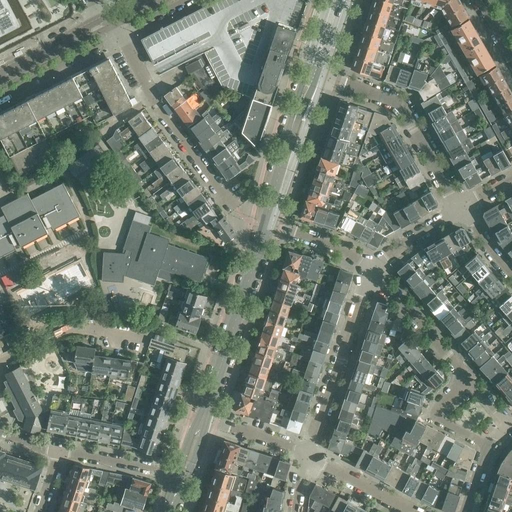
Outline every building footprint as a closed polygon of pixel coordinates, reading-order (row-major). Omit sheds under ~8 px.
[(0,0),(0,33),(19,23),(7,0),(0,0)] [(162,29),(140,40),(145,51),(149,50),(156,63),(197,42),(202,53),(184,62),(186,66),(185,66),(188,73),(189,73),(191,75),(191,74),(192,75),(193,75),(211,100),(226,89),(218,86),(233,42),(236,43),(238,36),(288,54),(306,0),(217,0),(164,28),(162,25),(160,26),(162,29)] [(393,3),(383,0),(373,0),(371,9),(389,15),(401,19),(405,7),(393,3)] [(434,0),(433,6),(440,8),(447,0),(434,0)] [(458,0),(447,0),(440,8),(439,10),(443,17),(462,6),(458,0)] [(462,6),(443,17),(449,27),(468,17),(462,6)] [(389,15),(371,9),(367,20),(381,25),(398,31),(401,19),(389,15)] [(414,17),(412,23),(412,24),(420,26),(422,20),(414,17)] [(475,30),(468,19),(452,28),(455,33),(453,34),(457,40),(475,30)] [(398,31),(381,25),(367,20),(363,32),(377,37),(394,43),(398,31)] [(476,30),(475,30),(457,40),(461,48),(464,47),(466,50),(481,41),(477,34),(478,34),(476,30)] [(377,37),(363,32),(359,44),(390,55),(394,43),(377,37)] [(443,44),(442,42),(440,38),(438,34),(434,36),(439,46),(443,44)] [(288,54),(238,36),(236,43),(233,42),(218,86),(226,89),(253,98),(272,104),(285,65),(283,64),(285,57),(287,58),(288,54)] [(485,48),(481,41),(466,50),(467,53),(465,55),(470,63),(488,53),(489,52),(486,48),(485,48)] [(390,55),(359,44),(355,55),(370,60),(387,66),(390,55)] [(385,77),(385,79),(392,82),(394,83),(400,67),(400,68),(402,64),(405,53),(400,52),(397,62),(395,61),(391,60),(390,64),(385,77)] [(400,67),(394,83),(405,87),(405,86),(411,71),(412,67),(413,65),(407,63),(410,55),(405,53),(402,64),(400,68),(400,67)] [(495,64),(488,53),(470,63),(474,71),(477,69),(479,73),(495,64)] [(0,138),(19,175),(56,156),(46,138),(91,115),(96,124),(133,105),(137,102),(134,97),(132,98),(110,55),(35,94),(26,99),(0,111),(0,138)] [(355,55),(351,69),(369,75),(380,79),(382,80),(383,76),(386,70),(387,66),(370,60),(355,55)] [(450,59),(447,55),(443,57),(440,62),(441,65),(450,59)] [(425,78),(430,64),(417,59),(414,68),(409,83),(408,83),(407,86),(406,87),(413,89),(415,88),(418,89),(425,80),(424,79),(424,78),(425,78)] [(430,75),(433,78),(428,80),(428,81),(427,82),(425,80),(418,89),(418,90),(420,92),(419,94),(422,100),(428,97),(440,90),(444,87),(449,84),(454,81),(450,73),(444,76),(438,65),(430,75)] [(481,74),(482,76),(492,94),(506,86),(499,73),(499,71),(498,68),(496,68),(495,66),(481,74)] [(201,87),(196,80),(191,83),(197,91),(201,87)] [(511,95),(506,86),(492,94),(504,114),(511,108),(511,95)] [(176,87),(167,94),(165,95),(175,108),(186,100),(176,87)] [(473,87),(469,90),(472,97),(475,95),(477,94),(473,87)] [(208,97),(201,88),(198,91),(205,99),(208,97)] [(439,93),(421,103),(427,112),(444,102),(450,98),(448,95),(443,99),(439,93)] [(186,100),(175,108),(181,117),(192,109),(188,104),(193,100),(191,96),(186,100)] [(444,102),(427,112),(432,121),(431,122),(447,114),(443,108),(453,103),(453,102),(458,99),(456,96),(451,99),(450,98),(444,102)] [(208,97),(205,99),(204,100),(209,107),(212,105),(213,104),(208,97)] [(272,104),(253,98),(252,99),(250,106),(248,105),(232,121),(253,143),(254,144),(257,147),(260,139),(261,137),(264,128),(264,129),(267,120),(266,120),(269,112),(271,106),(272,104)] [(340,100),(336,113),(361,122),(367,124),(371,113),(371,111),(340,100)] [(204,117),(192,126),(192,127),(190,128),(195,135),(223,115),(219,112),(212,105),(209,107),(207,109),(213,116),(207,121),(204,117)] [(486,106),(482,109),(486,115),(492,112),(490,109),(488,110),(486,106)] [(474,111),(479,120),(484,117),(479,108),(474,111)] [(192,109),(181,117),(188,127),(191,125),(191,124),(199,118),(192,109)] [(116,130),(113,136),(116,141),(119,138),(125,134),(134,129),(133,128),(147,119),(141,111),(128,121),(131,125),(119,133),(116,129),(116,130)] [(450,111),(447,114),(431,122),(430,122),(435,131),(455,120),(450,111)] [(373,114),(366,135),(370,137),(374,135),(375,134),(390,125),(385,116),(373,112),(373,114)] [(492,112),(486,115),(490,122),(496,118),(492,112)] [(336,113),(332,124),(350,130),(351,128),(360,131),(362,125),(361,124),(361,122),(336,113)] [(223,115),(195,135),(200,143),(215,132),(212,128),(220,122),(223,126),(229,121),(223,115)] [(134,129),(125,134),(128,138),(136,132),(139,136),(152,126),(147,119),(133,128),(134,129)] [(455,120),(435,131),(441,141),(461,129),(455,120)] [(493,120),(489,122),(492,129),(497,127),(493,120)] [(375,134),(374,135),(379,144),(398,133),(392,123),(390,125),(375,134)] [(332,124),(329,134),(353,142),(355,136),(358,136),(357,139),(360,140),(362,134),(350,130),(332,124)] [(76,136),(86,130),(84,126),(73,132),(76,136)] [(134,146),(136,149),(138,148),(157,134),(152,126),(139,136),(138,137),(141,140),(134,146)] [(494,135),(491,129),(489,126),(483,130),(488,139),(494,135)] [(492,129),(496,136),(500,133),(497,127),(492,129)] [(505,139),(511,134),(511,131),(510,128),(501,133),(505,139)] [(215,132),(200,143),(206,150),(220,139),(226,135),(229,133),(226,129),(222,132),(222,131),(220,129),(215,132)] [(461,129),(441,141),(446,150),(466,139),(461,129)] [(379,144),(370,148),(373,153),(379,149),(381,154),(389,150),(403,142),(398,133),(379,144)] [(138,148),(143,156),(163,141),(157,134),(138,148)] [(329,134),(325,145),(358,156),(362,146),(353,142),(329,134)] [(220,139),(206,150),(211,157),(226,146),(223,143),(228,139),(226,135),(220,139)] [(112,136),(106,141),(115,154),(120,150),(125,147),(119,138),(116,141),(113,136),(112,136)] [(485,141),(487,145),(488,146),(497,140),(494,136),(485,141)] [(466,139),(446,150),(451,159),(465,151),(474,146),(469,137),(466,139)] [(226,146),(211,157),(216,164),(231,154),(236,150),(238,148),(240,147),(234,140),(226,146)] [(241,146),(216,164),(222,172),(236,162),(236,161),(234,157),(253,143),(250,140),(241,146)] [(146,159),(139,165),(142,168),(154,159),(169,149),(163,141),(149,151),(143,156),(146,159)] [(389,150),(381,154),(387,164),(408,151),(403,142),(389,150)] [(362,146),(358,155),(367,150),(363,143),(362,146)] [(325,145),(321,156),(341,162),(340,165),(354,169),(357,158),(358,156),(325,145)] [(154,159),(142,168),(145,172),(157,162),(160,166),(174,156),(169,149),(154,159)] [(502,149),(492,155),(500,169),(510,163),(508,161),(509,161),(502,149)] [(120,150),(115,154),(121,161),(125,158),(120,150)] [(408,151),(387,164),(389,168),(393,166),(397,164),(400,169),(413,161),(408,151)] [(465,151),(451,159),(456,169),(475,158),(480,155),(478,152),(469,158),(465,151)] [(483,161),(485,164),(487,169),(489,172),(490,174),(500,169),(492,155),(490,151),(480,156),(483,161)] [(236,162),(222,172),(228,180),(234,175),(242,169),(248,165),(254,160),(251,157),(248,154),(245,161),(239,165),(238,165),(236,162)] [(160,166),(153,171),(159,178),(165,174),(179,164),(174,156),(160,166)] [(125,158),(121,161),(126,168),(131,165),(125,158)] [(317,165),(316,169),(335,175),(339,163),(324,158),(324,159),(321,158),(319,164),(317,165)] [(354,169),(353,170),(357,172),(357,171),(363,167),(357,158),(354,169)] [(475,158),(456,169),(461,178),(476,170),(473,165),(477,163),(475,158)] [(403,174),(395,178),(397,183),(418,170),(413,161),(400,169),(403,174)] [(159,178),(152,184),(154,187),(168,177),(171,181),(185,171),(179,164),(165,174),(159,178)] [(476,170),(461,178),(466,186),(469,187),(481,179),(480,177),(478,174),(487,169),(485,164),(480,167),(476,170)] [(131,165),(126,168),(132,176),(137,173),(137,172),(131,165)] [(363,167),(357,171),(357,172),(360,173),(359,176),(361,179),(369,174),(365,166),(363,167)] [(316,174),(314,180),(331,186),(335,175),(316,169),(315,171),(316,174)] [(353,170),(350,179),(357,182),(359,176),(360,173),(357,172),(353,170)] [(418,170),(397,183),(400,187),(407,183),(410,187),(414,185),(417,184),(424,180),(418,170)] [(159,195),(162,198),(169,193),(176,188),(190,178),(185,171),(171,181),(173,185),(159,195)] [(137,173),(132,176),(137,183),(141,180),(137,173)] [(369,174),(361,179),(367,188),(370,186),(375,183),(369,174)] [(176,188),(165,197),(171,204),(181,195),(181,196),(195,185),(190,178),(176,188)] [(310,187),(309,190),(325,195),(328,196),(330,191),(341,194),(343,189),(335,187),(331,186),(314,180),(312,185),(310,187)] [(337,180),(335,187),(343,189),(345,183),(337,180)] [(0,332),(3,331),(0,324),(0,257),(16,249),(14,246),(20,243),(21,246),(48,232),(46,229),(51,226),(53,230),(80,216),(63,183),(31,200),(27,193),(1,207),(5,214),(0,216),(0,332)] [(173,207),(176,211),(201,193),(195,185),(181,196),(184,199),(173,207)] [(358,195),(362,187),(358,185),(354,193),(358,195)] [(377,194),(370,186),(367,188),(374,196),(377,194)] [(146,188),(143,190),(146,195),(148,197),(151,195),(146,188)] [(309,195),(307,200),(315,203),(321,206),(325,202),(322,201),(325,195),(309,190),(308,193),(309,195)] [(421,197),(429,211),(428,209),(436,205),(436,202),(430,190),(420,196),(421,197)] [(345,191),(342,200),(349,202),(352,193),(345,191)] [(201,193),(176,211),(179,214),(185,210),(188,214),(192,210),(206,200),(201,193)] [(152,195),(148,198),(154,205),(157,203),(152,195)] [(381,204),(384,202),(378,195),(375,197),(381,204)] [(421,197),(412,202),(420,216),(429,211),(421,197)] [(399,201),(402,207),(410,222),(420,216),(412,202),(406,205),(402,199),(399,201)] [(178,225),(184,227),(198,218),(211,207),(206,200),(192,210),(195,214),(188,219),(188,218),(178,225)] [(306,200),(303,208),(301,214),(301,216),(301,217),(302,218),(304,218),(303,219),(308,221),(308,220),(313,221),(317,208),(314,207),(315,203),(307,200),(306,200)] [(393,213),(389,215),(398,226),(399,227),(401,227),(410,222),(402,207),(399,201),(394,204),(398,210),(393,213)] [(159,211),(163,209),(158,202),(154,205),(159,211)] [(317,208),(313,221),(317,223),(317,224),(322,226),(323,224),(323,225),(328,210),(330,204),(325,202),(321,206),(318,205),(317,207),(317,208)] [(496,205),(484,212),(483,216),(487,223),(501,214),(510,209),(508,205),(506,206),(499,210),(496,205)] [(198,218),(184,227),(190,229),(196,224),(199,228),(203,225),(217,215),(211,207),(198,218)] [(159,212),(164,220),(169,217),(163,209),(159,212)] [(328,210),(323,225),(334,228),(335,224),(336,225),(339,214),(328,210)] [(386,221),(392,228),(394,231),(399,227),(398,226),(389,215),(385,210),(382,216),(386,221)] [(151,216),(135,211),(133,220),(123,248),(126,249),(125,253),(103,252),(101,281),(123,282),(124,278),(124,275),(126,275),(125,276),(154,285),(157,276),(171,281),(173,273),(179,275),(200,282),(204,271),(205,272),(207,268),(205,268),(208,258),(168,244),(169,240),(148,233),(151,226),(148,225),(151,216)] [(337,225),(349,232),(355,220),(357,217),(346,212),(345,214),(343,213),(337,225)] [(355,220),(349,232),(358,237),(367,220),(368,219),(358,214),(355,220)] [(501,214),(487,223),(493,232),(507,224),(501,214)] [(199,228),(196,230),(207,238),(219,245),(220,244),(219,243),(223,237),(225,240),(226,240),(228,238),(232,235),(236,233),(233,229),(228,221),(224,216),(220,219),(217,215),(203,225),(199,228)] [(376,225),(368,242),(377,247),(383,236),(383,235),(379,233),(385,223),(386,221),(382,216),(381,217),(377,224),(376,225)] [(169,217),(164,220),(169,227),(174,224),(169,217)] [(367,220),(358,237),(368,242),(376,225),(377,224),(368,219),(367,220)] [(507,224),(493,232),(499,243),(511,233),(507,224)] [(460,228),(452,232),(467,259),(472,255),(470,253),(465,243),(467,242),(468,242),(470,241),(463,229),(460,228)] [(452,232),(443,238),(449,248),(451,252),(456,249),(458,253),(459,253),(464,261),(467,259),(452,232)] [(511,233),(499,243),(500,243),(507,251),(511,246),(511,233)] [(443,238),(434,243),(440,254),(447,266),(451,263),(444,252),(449,248),(443,238)] [(434,243),(425,248),(426,251),(425,251),(431,259),(432,262),(437,259),(443,268),(447,266),(440,254),(434,243)] [(422,250),(411,258),(413,260),(414,261),(415,261),(418,265),(420,267),(424,263),(429,269),(430,268),(433,265),(429,259),(427,257),(424,253),(422,250)] [(283,268),(284,268),(293,271),(293,270),(298,272),(298,270),(297,268),(302,255),(297,254),(297,252),(293,251),(293,252),(292,252),(287,255),(283,268)] [(475,255),(465,264),(468,269),(461,275),(464,279),(471,272),(471,273),(484,262),(477,254),(475,255)] [(302,255),(297,268),(298,272),(299,273),(300,274),(299,277),(300,279),(305,278),(305,276),(306,276),(311,258),(302,255)] [(306,276),(305,276),(306,277),(313,279),(317,280),(323,262),(319,261),(311,258),(306,276)] [(414,261),(411,258),(406,261),(403,265),(403,267),(397,272),(405,280),(415,271),(412,267),(414,266),(411,263),(414,261)] [(43,281),(18,294),(30,317),(54,304),(55,306),(68,300),(67,298),(91,285),(80,262),(55,275),(54,273),(42,279),(43,281)] [(471,273),(478,281),(490,270),(484,263),(484,262),(471,273)] [(281,275),(279,278),(298,284),(298,283),(295,282),(297,277),(299,277),(300,274),(299,273),(298,272),(293,270),(293,271),(284,268),(283,268),(284,269),(283,273),(281,275)] [(419,268),(415,271),(405,280),(411,288),(425,275),(419,268)] [(339,269),(336,279),(349,283),(352,274),(339,269)] [(490,270),(478,281),(481,285),(474,291),(477,295),(496,278),(490,271),(491,271),(490,270)] [(451,274),(447,277),(454,285),(458,282),(451,274)] [(425,275),(411,288),(418,296),(429,286),(425,282),(429,279),(426,275),(425,275)] [(279,284),(277,289),(294,295),(298,284),(279,278),(278,282),(279,284)] [(475,298),(470,302),(473,305),(477,301),(483,295),(488,300),(491,297),(503,286),(496,278),(477,295),(475,298)] [(336,279),(332,289),(346,294),(349,283),(336,279)] [(316,283),(312,293),(317,295),(320,285),(316,283)] [(455,287),(462,295),(467,290),(460,283),(455,287)] [(429,286),(418,296),(425,304),(436,294),(429,286)] [(503,286),(491,297),(495,301),(488,308),(491,312),(498,305),(510,294),(503,286)] [(274,296),(272,299),(291,305),(294,295),(277,289),(276,293),(274,296)] [(325,292),(324,297),(342,303),(346,294),(332,289),(331,294),(325,292)] [(436,294),(425,304),(432,311),(443,302),(443,303),(446,300),(447,299),(442,293),(444,292),(442,289),(436,294)] [(203,307),(204,303),(206,302),(207,299),(206,297),(207,296),(189,290),(185,301),(203,307)] [(312,293),(309,302),(314,304),(317,295),(312,293)] [(511,296),(510,294),(498,305),(499,305),(496,309),(502,316),(511,307),(511,296)] [(342,303),(323,297),(320,307),(326,309),(339,313),(342,303)] [(272,305),(270,310),(287,316),(291,305),(272,299),(271,303),(272,305)] [(443,302),(432,311),(439,319),(452,307),(446,300),(443,303),(443,302)] [(185,301),(182,311),(200,317),(201,314),(202,313),(204,309),(203,308),(203,307),(185,301)] [(377,302),(371,319),(398,328),(399,329),(400,331),(403,323),(398,318),(393,322),(387,320),(388,315),(387,314),(388,313),(386,311),(388,305),(377,302)] [(452,307),(439,319),(446,327),(459,315),(460,314),(464,310),(462,308),(457,313),(452,307)] [(511,307),(502,316),(501,317),(506,322),(509,325),(511,322),(511,307)] [(164,321),(167,311),(161,309),(158,319),(164,321)] [(326,309),(323,319),(336,323),(339,313),(326,309)] [(266,316),(265,320),(284,326),(287,316),(270,310),(269,314),(266,316)] [(182,311),(181,312),(180,311),(178,317),(170,314),(167,322),(188,330),(188,331),(194,333),(195,332),(196,333),(197,329),(198,329),(200,322),(199,322),(201,318),(199,318),(200,317),(182,311)] [(460,314),(459,315),(446,327),(452,335),(463,325),(471,318),(469,316),(465,320),(460,314)] [(487,316),(483,319),(489,325),(493,323),(487,316)] [(318,317),(314,327),(319,329),(332,333),(336,323),(323,319),(318,317)] [(371,319),(368,329),(383,334),(385,327),(399,331),(399,329),(398,328),(371,319)] [(463,325),(452,335),(459,342),(470,333),(467,331),(475,324),(470,319),(463,325)] [(265,326),(263,331),(280,337),(284,326),(265,320),(264,324),(265,326)] [(511,322),(509,325),(497,335),(501,339),(511,329),(511,322)] [(403,324),(401,331),(408,339),(413,335),(403,324)] [(499,327),(494,332),(497,335),(503,330),(499,327)] [(303,335),(316,339),(329,343),(332,333),(319,329),(317,335),(305,330),(303,335)] [(368,329),(365,339),(380,344),(382,345),(386,335),(383,334),(368,329)] [(470,333),(459,342),(466,350),(481,337),(475,329),(470,333)] [(277,347),(280,337),(263,331),(262,335),(259,337),(258,340),(277,347)] [(402,352),(396,357),(399,361),(405,355),(415,346),(408,339),(401,331),(398,338),(403,342),(398,347),(402,352)] [(19,345),(12,332),(4,336),(11,349),(19,345)] [(466,350),(465,352),(470,357),(471,356),(473,358),(487,346),(489,344),(485,340),(489,336),(487,332),(481,337),(466,350)] [(314,344),(313,348),(326,353),(329,343),(316,339),(303,335),(299,333),(298,338),(314,344)] [(150,366),(159,368),(162,369),(162,370),(181,376),(183,371),(185,370),(186,368),(185,366),(185,363),(183,362),(187,350),(151,338),(149,345),(165,351),(160,364),(157,362),(157,364),(151,362),(150,366)] [(365,339),(361,349),(379,355),(382,345),(380,344),(365,339)] [(258,347),(256,352),(273,357),(281,360),(283,355),(275,352),(277,347),(258,340),(257,344),(258,347)] [(69,350),(63,353),(67,361),(74,362),(78,370),(91,372),(92,365),(93,360),(94,360),(94,355),(95,348),(76,345),(75,351),(69,350)] [(415,346),(405,355),(399,361),(401,363),(407,358),(412,363),(422,354),(415,346)] [(487,346),(473,358),(480,366),(492,355),(494,354),(487,346)] [(301,349),(300,355),(323,363),(326,353),(313,348),(311,353),(301,349)] [(361,349),(358,359),(375,364),(379,355),(361,349)] [(252,358),(251,361),(270,367),(273,357),(256,352),(255,356),(252,358)] [(292,352),(289,362),(294,364),(295,364),(297,359),(296,358),(298,354),(292,352)] [(492,355),(480,366),(487,375),(500,364),(499,363),(507,357),(504,353),(502,354),(496,360),(492,355)] [(308,362),(306,368),(319,373),(323,363),(300,355),(298,354),(296,358),(297,359),(308,362)] [(422,354),(412,363),(407,368),(410,371),(415,367),(418,371),(429,362),(422,354)] [(92,365),(91,372),(110,375),(112,357),(94,355),(94,360),(93,360),(92,365)] [(110,375),(109,378),(128,381),(129,376),(131,360),(112,357),(110,375)] [(358,359),(355,368),(372,374),(375,364),(358,359)] [(251,368),(249,372),(266,378),(270,367),(251,361),(250,365),(251,368)] [(418,371),(413,375),(420,383),(421,382),(436,370),(429,362),(418,371)] [(500,364),(487,375),(490,378),(490,380),(492,382),(494,382),(494,383),(507,372),(500,364)] [(20,367),(5,374),(8,379),(4,382),(6,387),(5,388),(15,409),(13,410),(18,420),(25,422),(23,428),(39,433),(41,428),(47,429),(50,410),(48,410),(43,412),(37,400),(38,398),(36,395),(35,395),(20,367),(21,367),(20,367)] [(303,378),(316,383),(319,373),(306,368),(305,373),(287,367),(285,372),(303,378)] [(382,367),(379,377),(385,378),(387,369),(382,367)] [(355,368),(351,378),(369,384),(372,374),(355,368)] [(159,380),(159,381),(177,387),(179,382),(181,382),(182,378),(181,377),(181,376),(162,370),(160,376),(151,373),(149,377),(159,380)] [(436,370),(421,382),(426,388),(429,391),(434,386),(436,386),(438,384),(439,383),(443,379),(436,370)] [(245,379),(244,382),(260,387),(263,389),(268,390),(271,380),(266,378),(249,372),(248,377),(245,379)] [(507,372),(494,383),(495,383),(495,385),(497,388),(499,388),(502,391),(511,382),(511,376),(511,377),(507,372)] [(141,376),(137,386),(142,387),(144,382),(146,377),(141,376)] [(396,376),(391,384),(400,387),(403,384),(396,376)] [(303,378),(300,388),(312,392),(316,383),(303,378)] [(351,378),(348,388),(361,392),(363,386),(373,390),(374,386),(369,384),(351,378)] [(177,387),(159,381),(155,392),(174,398),(175,393),(177,392),(178,389),(177,387)] [(242,393),(256,398),(258,394),(260,387),(244,382),(243,386),(244,389),(242,393)] [(511,382),(502,391),(505,394),(504,396),(506,399),(508,399),(509,400),(511,396),(511,382)] [(135,387),(128,385),(123,400),(131,401),(135,387)] [(142,388),(137,386),(134,396),(139,398),(142,388)] [(295,386),(291,396),(296,398),(309,402),(312,392),(300,388),(295,386)] [(402,387),(399,397),(403,399),(421,405),(425,394),(421,393),(418,392),(419,391),(410,388),(409,390),(404,388),(402,387)] [(348,388),(345,398),(357,402),(359,398),(361,392),(348,388)] [(278,394),(271,391),(268,397),(276,400),(278,394)] [(155,392),(151,403),(170,409),(171,407),(172,406),(173,403),(172,402),(174,398),(155,392)] [(241,393),(236,406),(238,411),(239,411),(239,413),(243,414),(244,413),(248,414),(253,401),(256,398),(242,393),(241,393)] [(253,401),(248,414),(269,421),(269,420),(272,412),(273,408),(275,402),(262,398),(263,396),(258,394),(256,398),(253,401)] [(290,396),(287,406),(293,407),(306,412),(309,402),(296,398),(291,396),(290,396)] [(345,398),(341,408),(354,412),(356,407),(363,409),(365,405),(357,402),(345,398)] [(390,406),(389,410),(416,419),(418,415),(421,405),(403,399),(399,410),(390,406)] [(151,403),(148,413),(167,419),(167,418),(169,417),(170,414),(169,412),(170,409),(151,403)] [(426,425),(416,419),(389,410),(376,405),(367,432),(377,437),(382,429),(395,435),(390,444),(410,455),(414,446),(426,425)] [(80,411),(75,435),(80,436),(81,437),(84,438),(86,437),(90,419),(91,414),(84,413),(85,407),(81,407),(80,411)] [(281,411),(280,414),(290,418),(303,422),(306,412),(293,407),(292,412),(282,409),(281,411)] [(341,408),(338,418),(360,425),(364,426),(365,423),(359,421),(359,420),(352,418),(354,412),(341,408)] [(50,410),(47,429),(58,432),(59,433),(63,434),(64,433),(65,433),(69,413),(51,409),(50,410)] [(69,413),(65,433),(69,434),(70,435),(73,436),(75,435),(80,411),(70,409),(69,413)] [(145,412),(141,423),(144,424),(163,430),(163,429),(165,428),(166,425),(165,423),(167,419),(148,413),(145,412)] [(101,421),(97,439),(102,440),(103,442),(106,442),(107,442),(108,442),(112,423),(106,422),(107,417),(102,417),(101,421)] [(290,418),(286,428),(299,433),(302,422),(290,418)] [(338,418),(334,428),(347,432),(349,426),(359,429),(360,425),(338,418)] [(90,419),(86,437),(91,438),(92,440),(95,440),(97,439),(101,421),(90,419)] [(112,423),(108,442),(112,442),(113,444),(117,445),(118,444),(119,444),(119,442),(120,442),(123,425),(112,423)] [(144,424),(141,435),(159,441),(159,440),(161,439),(162,436),(161,434),(163,430),(144,424)] [(426,425),(414,446),(415,446),(418,440),(427,445),(435,430),(426,425)] [(334,428),(331,437),(352,444),(353,441),(345,439),(347,432),(334,428)] [(121,442),(121,444),(130,446),(136,448),(139,439),(130,436),(131,431),(124,429),(121,442)] [(427,445),(425,448),(434,453),(436,449),(444,435),(435,430),(427,445)] [(141,435),(139,439),(136,448),(138,449),(139,450),(142,451),(143,451),(155,454),(159,441),(141,435)] [(444,435),(436,449),(446,454),(454,440),(444,435)] [(331,437),(327,448),(340,452),(341,452),(342,453),(343,453),(344,453),(345,453),(346,452),(347,452),(348,451),(349,451),(350,450),(350,449),(351,448),(352,444),(331,437)] [(454,440),(446,454),(455,459),(463,444),(454,440)] [(221,451),(216,468),(219,469),(219,470),(231,474),(231,473),(236,474),(240,476),(240,475),(237,474),(238,470),(236,470),(237,467),(233,465),(234,462),(240,447),(239,447),(238,446),(236,444),(235,444),(229,442),(228,441),(223,444),(224,445),(222,450),(221,451)] [(363,449),(355,464),(356,464),(355,465),(364,469),(372,454),(378,445),(374,443),(369,452),(363,449)] [(455,459),(453,464),(459,466),(466,468),(466,467),(468,467),(474,450),(463,444),(455,459)] [(372,454),(364,469),(374,475),(382,459),(377,457),(382,447),(378,445),(372,454)] [(240,447),(234,462),(243,465),(248,449),(247,449),(247,448),(245,448),(244,448),(240,447)] [(248,449),(243,465),(253,468),(258,453),(254,451),(253,450),(251,450),(250,450),(248,449)] [(0,477),(5,480),(5,481),(8,481),(8,480),(20,484),(20,485),(23,486),(23,485),(35,489),(40,474),(42,467),(3,455),(4,453),(0,451),(0,477)] [(258,453),(253,468),(264,472),(268,456),(267,455),(265,454),(264,455),(258,453)] [(268,456),(264,472),(273,475),(278,459),(274,458),(274,457),(271,456),(270,457),(268,456)] [(430,461),(421,456),(419,460),(428,465),(430,461)] [(400,470),(392,484),(401,489),(402,488),(415,463),(417,459),(415,458),(411,466),(408,464),(404,471),(401,469),(400,470)] [(273,475),(270,486),(275,487),(278,477),(281,478),(284,479),(284,478),(289,463),(288,463),(287,462),(285,461),(284,461),(278,459),(273,475)] [(382,459),(374,475),(383,480),(393,461),(389,459),(387,462),(382,459)] [(399,462),(394,459),(393,461),(383,480),(392,484),(401,469),(396,467),(399,462)] [(498,473),(511,478),(511,465),(504,460),(502,463),(501,463),(500,467),(498,473)] [(439,466),(430,461),(428,465),(436,469),(437,470),(439,466)] [(402,488),(401,489),(410,494),(419,479),(413,476),(419,465),(415,463),(402,488)] [(453,463),(448,470),(463,475),(465,476),(466,472),(458,469),(459,466),(453,464),(453,463)] [(71,471),(70,474),(71,475),(71,476),(87,481),(89,474),(100,477),(102,473),(102,471),(91,469),(74,465),(73,470),(71,471)] [(448,470),(439,466),(437,470),(442,472),(445,474),(448,470)] [(445,474),(442,472),(437,470),(436,469),(434,473),(433,475),(442,480),(445,475),(445,474)] [(213,477),(212,481),(212,482),(212,483),(231,489),(233,490),(236,491),(239,482),(243,483),(246,484),(246,481),(246,479),(237,477),(238,476),(236,476),(234,475),(235,475),(231,474),(219,470),(219,471),(216,470),(214,477),(213,477)] [(445,474),(445,475),(452,477),(463,481),(465,476),(463,475),(448,470),(445,474)] [(100,477),(98,485),(105,487),(106,483),(109,474),(109,472),(102,471),(102,473),(100,477)] [(109,474),(106,483),(112,485),(114,479),(127,481),(125,488),(129,489),(145,494),(147,494),(148,493),(150,492),(150,490),(149,488),(151,482),(133,477),(131,476),(129,476),(123,475),(112,473),(111,473),(109,472),(109,474)] [(495,482),(494,484),(509,489),(511,481),(511,478),(498,473),(496,477),(494,482),(495,482)] [(67,484),(67,486),(84,491),(94,494),(96,490),(89,487),(89,489),(85,488),(87,481),(71,476),(71,477),(69,478),(68,480),(69,482),(68,485),(67,484)] [(449,485),(441,508),(453,511),(463,481),(452,477),(449,485)] [(246,489),(245,492),(260,495),(265,495),(265,494),(270,495),(271,492),(261,484),(256,481),(254,480),(250,478),(249,478),(249,479),(246,489)] [(419,479),(410,494),(420,499),(428,484),(419,479)] [(208,496),(227,503),(230,494),(238,496),(243,497),(244,493),(212,483),(210,489),(209,490),(208,494),(208,496)] [(441,508),(447,490),(449,485),(445,483),(442,490),(438,488),(438,489),(437,489),(430,504),(441,508)] [(309,496),(310,496),(315,499),(310,507),(314,509),(325,489),(316,484),(309,496)] [(437,489),(428,484),(420,499),(430,504),(437,489)] [(492,488),(491,494),(511,501),(511,496),(508,495),(509,489),(494,484),(492,488)] [(65,491),(64,494),(65,496),(64,497),(80,502),(82,495),(93,499),(94,494),(84,491),(67,486),(66,488),(67,488),(66,491),(65,491)] [(281,503),(282,498),(283,498),(284,491),(282,490),(273,487),(271,492),(270,495),(265,494),(265,495),(260,495),(259,505),(263,506),(280,509),(280,507),(282,507),(282,504),(281,503)] [(107,503),(105,508),(112,510),(117,511),(120,511),(123,505),(133,508),(134,506),(136,506),(136,508),(140,509),(141,508),(142,508),(147,494),(145,494),(129,489),(125,488),(120,504),(114,502),(113,502),(113,505),(107,503)] [(325,489),(314,509),(312,511),(318,511),(323,503),(328,506),(333,497),(334,494),(325,489)] [(488,502),(487,504),(502,509),(505,503),(511,505),(511,501),(491,494),(489,498),(487,502),(488,502)] [(204,508),(204,510),(210,511),(224,511),(225,509),(235,511),(239,511),(241,507),(227,503),(208,496),(206,503),(204,504),(204,507),(204,508)] [(336,499),(329,511),(341,511),(347,501),(338,496),(336,499)] [(61,505),(60,507),(77,511),(83,511),(86,504),(80,502),(64,497),(62,498),(62,501),(62,503),(61,505)] [(347,501),(341,511),(353,511),(356,506),(347,501)]
